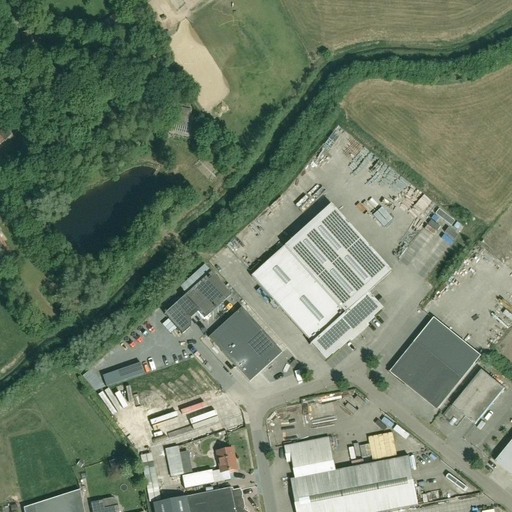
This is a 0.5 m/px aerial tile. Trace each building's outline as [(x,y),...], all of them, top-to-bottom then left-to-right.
[(145,0),(157,20),(177,9),(171,0),(145,0)] [(39,59),(38,48),(37,32),(20,33),(23,60),(39,59)] [(175,113),(171,131),(189,135),(193,117),(190,116),(191,110),(182,108),(181,114),(175,113)] [(391,272),(330,205),(250,277),(311,344),(313,343),(325,356),(331,351),(332,351),(338,346),(349,337),(350,338),(363,327),(362,325),(368,319),(367,318),(377,309),(365,296),(391,272)] [(427,215),(406,244),(413,249),(435,219),(444,225),(448,220),(431,207),(426,214),(427,215)] [(0,256),(4,261),(11,256),(0,240),(0,226),(4,224),(0,218),(0,256)] [(511,233),(496,249),(507,260),(511,254),(511,247),(508,244),(511,239),(511,233)] [(186,295),(185,295),(176,304),(190,319),(197,313),(203,320),(206,318),(229,297),(232,295),(211,272),(205,266),(180,288),(186,295)] [(282,353),(245,313),(241,308),(208,338),(249,383),(282,353)] [(416,342),(409,350),(391,373),(437,410),(462,379),(416,342)] [(201,357),(192,363),(197,371),(207,365),(201,357)] [(298,365),(294,361),(289,366),(293,369),(298,365)] [(206,371),(213,378),(217,374),(211,367),(206,371)] [(482,371),(445,416),(457,426),(464,416),(475,426),(505,390),(482,371)] [(194,379),(191,384),(202,389),(204,383),(194,379)] [(151,387),(153,397),(163,395),(161,385),(151,387)] [(181,386),(176,396),(188,402),(193,393),(181,386)] [(138,389),(138,400),(143,399),(149,399),(149,389),(138,389)] [(158,420),(161,441),(173,440),(170,418),(158,420)] [(119,424),(135,446),(140,443),(124,420),(119,424)] [(179,421),(179,434),(189,434),(189,421),(179,421)] [(335,472),(329,438),(284,447),(286,458),(291,457),(296,479),(296,480),(320,475),(335,472)] [(511,441),(495,462),(511,475),(511,441)] [(168,477),(181,475),(177,447),(164,449),(168,477)] [(214,483),(224,481),(222,472),(235,470),(231,449),(216,452),(219,470),(211,472),(214,483)] [(137,452),(139,460),(151,458),(149,450),(137,452)] [(320,475),(327,511),(390,511),(418,507),(409,457),(335,472),(320,475)] [(192,473),(190,462),(181,464),(183,475),(192,473)] [(140,466),(147,497),(159,495),(151,463),(140,466)] [(214,483),(211,472),(211,471),(181,477),(184,490),(214,483)] [(453,474),(451,478),(460,482),(462,478),(453,474)] [(296,511),(327,511),(320,475),(296,480),(296,479),(291,480),(296,511)] [(244,511),(240,489),(230,491),(229,488),(185,497),(152,504),(153,511),(244,511)] [(24,511),(83,511),(79,491),(23,508),(24,511)] [(118,511),(117,506),(117,503),(116,501),(112,498),(90,503),(91,511),(118,511)]
